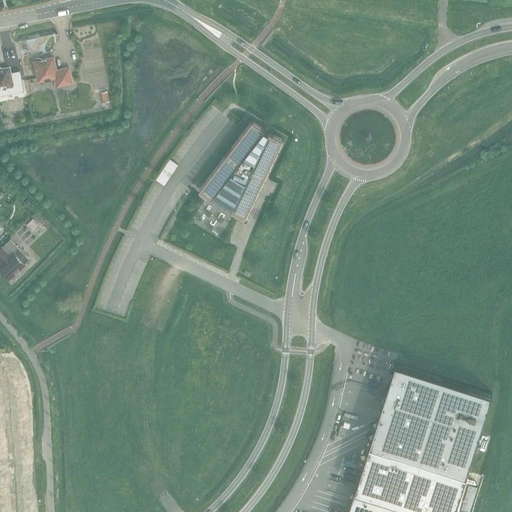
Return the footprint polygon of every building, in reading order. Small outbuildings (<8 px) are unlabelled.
[(93,17),(78,21),(80,29),(95,25),(93,17)] [(69,67),(57,69),(54,57),(42,59),(40,58),(38,58),(36,58),(34,60),(33,61),(32,64),(33,66),(34,68),(36,69),(38,81),(55,77),(57,86),(72,83),(69,67)] [(9,67),(1,68),(1,67),(0,66),(0,86),(1,86),(2,91),(12,89),(12,91),(19,89),(16,75),(11,76),(9,67)] [(111,84),(104,86),(106,97),(113,95),(111,84)] [(252,119),(199,188),(211,198),(214,195),(233,206),(231,210),(245,217),(259,188),(259,186),(264,177),(283,138),(269,131),(268,131),(264,129),(265,129),(264,128),(252,119)] [(174,153),(169,160),(176,166),(181,158),(174,153)] [(33,218),(27,224),(32,230),(38,224),(33,218)] [(0,258),(2,261),(0,263),(0,267),(10,278),(11,276),(13,279),(19,273),(17,271),(25,264),(17,255),(21,251),(10,239),(0,248),(0,258)] [(389,380),(346,511),(453,511),(492,392),(396,361),(392,373),(389,373),(388,378),(389,380)]
